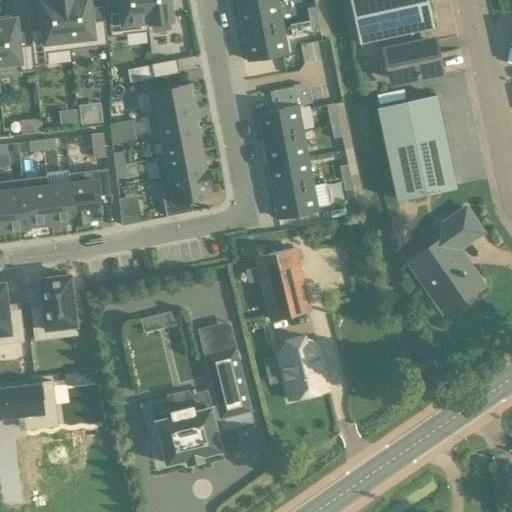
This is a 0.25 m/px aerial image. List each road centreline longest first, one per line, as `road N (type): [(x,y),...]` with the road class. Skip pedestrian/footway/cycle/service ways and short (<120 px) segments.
road 1 (residential): [(0,258),(223,224),(244,213),(205,0)]
road 2 (tertiary): [(308,511),(511,372)]
road 3 (residential): [(511,194),(468,0)]
